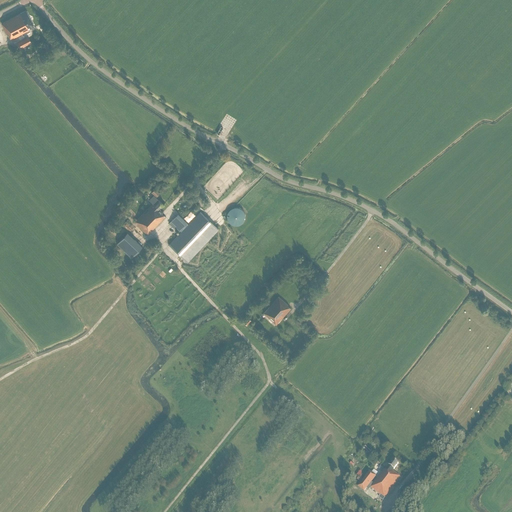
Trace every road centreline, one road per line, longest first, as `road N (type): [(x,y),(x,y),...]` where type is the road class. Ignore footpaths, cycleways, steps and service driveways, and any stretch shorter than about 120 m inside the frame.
road 1 (unclassified): [(511,312),(386,218),(283,179),(168,115),(90,61),(30,0)]
road 2 (track): [(168,209),(162,246),(260,355),(269,382),(164,511)]
road 3 (track): [(162,246),(86,336),(0,379)]
